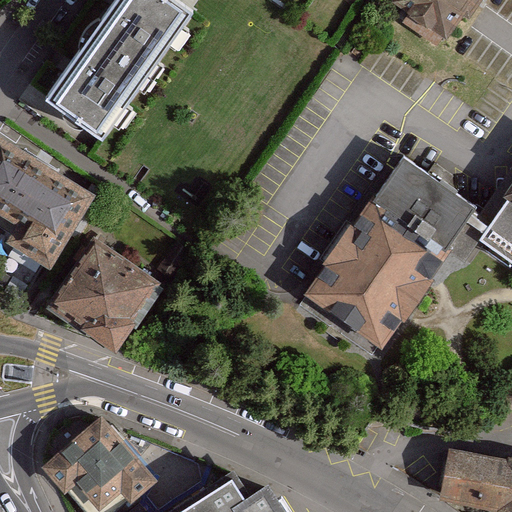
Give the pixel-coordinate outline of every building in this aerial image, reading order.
[(160,0),(110,0),(33,107),(90,147),(186,19),(160,0)] [(392,0),(392,1),(406,10),(399,19),(436,43),(440,37),(445,40),(461,16),(466,19),(478,0),(392,0)] [(306,285),(295,301),(374,355),(444,253),(462,265),(477,242),(511,265),(511,263),(511,188),(492,218),(446,187),(453,177),(433,164),(429,172),(398,151),(306,285)] [(0,158),(0,207),(29,225),(17,244),(46,261),(79,206),(0,158)] [(52,308),(109,346),(149,288),(92,249),(52,308)] [(95,419),(47,462),(92,511),(107,511),(147,476),(95,419)] [(511,468),(446,458),(439,496),(511,508),(511,468)] [(232,470),(166,511),(286,511),(269,487),(249,499),(232,470)]
